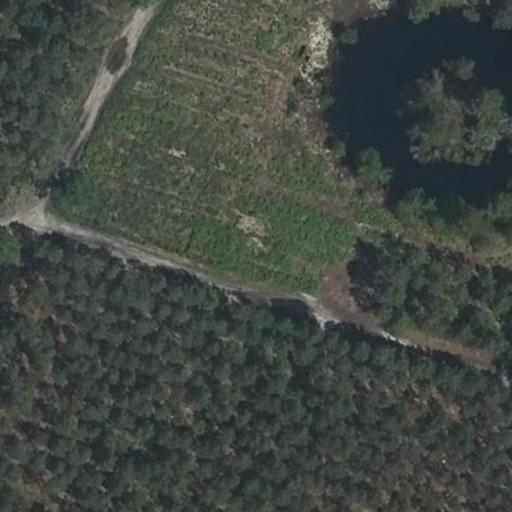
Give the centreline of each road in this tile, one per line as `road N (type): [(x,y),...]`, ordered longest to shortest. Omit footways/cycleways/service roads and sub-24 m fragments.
road 1 (track): [(0,216),(511,381)]
road 2 (track): [(161,0),(77,131),(38,228)]
